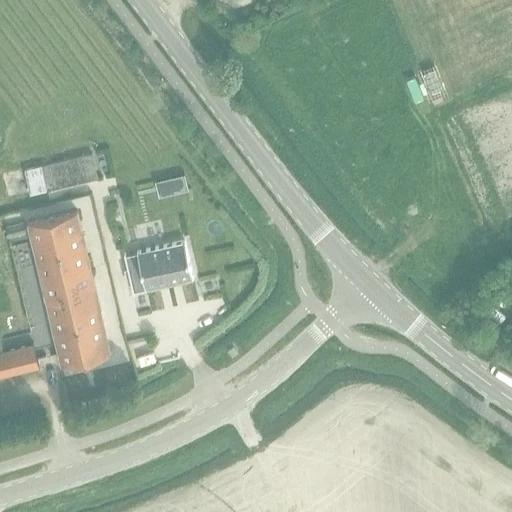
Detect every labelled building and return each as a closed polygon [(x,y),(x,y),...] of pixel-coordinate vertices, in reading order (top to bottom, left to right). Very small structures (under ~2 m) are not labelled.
[(47,189),(97,178),(92,156),(42,167),(47,189)] [(63,365),(111,354),(77,211),(30,222),(63,365)] [(8,237),(27,232),(25,224),(6,228),(8,237)] [(134,291),(194,277),(186,242),(125,256),(134,291)] [(2,348),(8,372),(39,365),(34,341),(2,348)]
